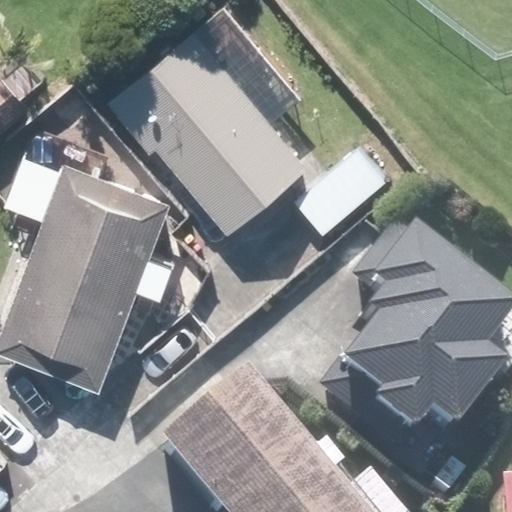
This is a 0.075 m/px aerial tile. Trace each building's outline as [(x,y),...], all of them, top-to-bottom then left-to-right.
[(206,21),(119,94),(161,145),(168,139),(239,224),(320,157),(206,21)] [(0,130),(42,95),(36,87),(51,74),(22,41),(0,59),(0,58),(0,130)] [(52,222),(6,342),(112,382),(185,190),(109,161),(113,152),(49,127),(18,210),(52,222)] [(365,140),(302,195),(331,228),(394,174),(365,140)] [(511,325),(511,303),(419,231),(416,235),(399,221),(352,280),(381,302),(371,314),(380,321),(344,367),(339,364),(320,388),(404,454),(435,415),(460,434),(511,368),(491,353),(511,325)] [(365,511),(250,374),(167,443),(224,511),(365,511)]
